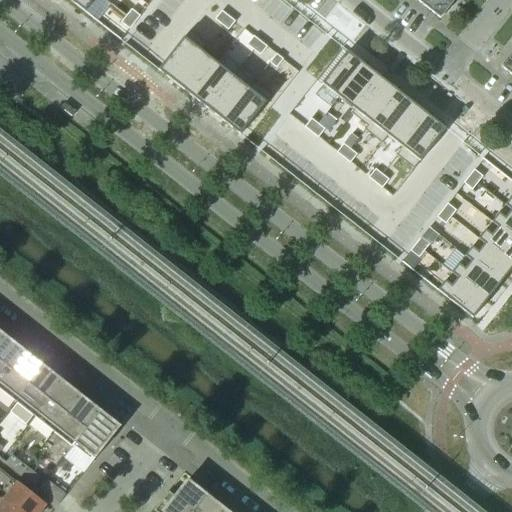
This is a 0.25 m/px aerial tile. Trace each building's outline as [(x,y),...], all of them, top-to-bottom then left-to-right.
[(67,0),(84,13),(94,0),(67,0)] [(417,0),(416,2),(440,20),(455,0),(417,0)] [(131,10),(126,17),(134,24),(140,17),(131,10)] [(221,12),(214,20),(221,26),(228,17),(221,12)] [(126,17),(120,24),(129,30),(134,24),(126,17)] [(228,17),(221,26),(228,31),(235,22),(228,17)] [(190,31),(158,71),(175,85),(206,44),(190,31)] [(253,37),(246,45),(253,51),(260,42),(253,37)] [(260,42),(253,51),(260,56),(267,48),(260,42)] [(206,44),(175,85),(191,97),(217,64),(201,52),(207,45),(206,44)] [(347,52),(321,85),(338,98),(364,66),(347,52)] [(511,53),(502,66),(500,68),(511,77),(511,53)] [(276,55),(269,64),(276,69),(283,60),(276,55)] [(217,64),(191,97),(207,110),(233,77),(217,64)] [(364,66),(338,98),(354,110),(351,114),(351,115),(380,78),(364,66)] [(233,77),(207,110),(223,123),(255,82),(254,81),(248,89),(233,77)] [(380,78),(351,115),(367,127),(364,131),(365,131),(396,91),(380,78)] [(255,82),(223,123),(240,136),(271,95),(255,82)] [(396,91),(365,131),(381,144),(412,104),(396,91)] [(412,104),(381,144),(381,145),(387,137),(402,148),(396,156),(397,157),(428,116),(412,104)] [(428,116),(397,157),(413,170),(445,130),(428,116)] [(311,119),(304,128),(311,133),(318,125),(311,119)] [(318,125),(311,133),(317,139),(324,130),(318,125)] [(343,145),(336,153),(343,159),(350,150),(343,145)] [(350,150),(343,159),(350,164),(356,155),(350,150)] [(375,170),(368,179),(375,184),(382,175),(375,170)] [(474,171),(468,177),(477,184),(482,178),(474,171)] [(382,175),(375,184),(382,189),(388,181),(382,175)] [(468,177),(463,184),(472,191),(477,184),(468,177)] [(447,205),(442,211),(450,218),(456,211),(447,205)] [(511,211),(505,205),(492,222),(511,238),(511,211)] [(442,211),(436,218),(445,225),(450,218),(442,211)] [(511,238),(492,222),(478,239),(511,265),(511,238)] [(420,239),(415,245),(424,252),(429,245),(420,239)] [(511,265),(478,239),(465,256),(500,284),(511,268),(511,265)] [(415,245),(410,252),(418,259),(424,252),(415,245)] [(465,256),(451,273),(487,301),(500,284),(465,256)] [(451,273),(437,292),(472,319),(487,301),(451,273)] [(0,383),(24,353),(17,347),(20,344),(11,337),(9,340),(5,338),(0,344),(0,383)] [(0,390),(15,403),(43,367),(36,362),(39,359),(30,352),(27,355),(24,353),(0,383),(0,390)] [(34,418),(62,382),(55,377),(58,374),(49,367),(46,370),(43,367),(15,403),(34,418)] [(53,433),(81,397),(74,392),(76,388),(68,381),(65,385),(62,382),(34,418),(53,433)] [(72,447),(100,412),(93,407),(95,403),(86,396),(84,400),(81,397),(53,433),(72,447)] [(91,463),(106,444),(119,427),(112,421),(114,418),(105,411),(103,414),(100,412),(72,447),(91,463)] [(25,467),(11,456),(5,463),(19,474),(25,467)] [(40,478),(26,467),(25,467),(19,474),(34,486),(40,478)] [(65,496),(46,480),(39,489),(58,505),(65,496)] [(153,511),(193,511),(206,496),(199,491),(202,488),(193,481),(190,484),(187,481),(174,497),(168,493),(153,511)] [(40,511),(45,506),(16,483),(2,501),(16,511),(40,511)] [(224,511),(225,511),(218,506),(221,502),(212,495),(209,499),(206,496),(193,511),(224,511)] [(16,511),(2,501),(0,503),(0,511),(16,511)]
